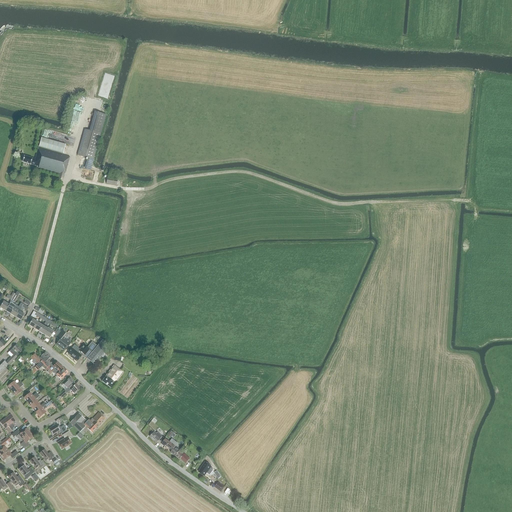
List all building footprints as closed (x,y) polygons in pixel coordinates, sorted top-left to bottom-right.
[(108,98),(114,75),(105,73),(98,96),(108,98)] [(106,115),(95,112),(90,131),(84,129),(77,155),(87,158),(93,160),(106,115)] [(64,175),(69,157),(38,148),(35,159),(24,156),(22,162),(37,166),(37,167),(59,174),(57,181),(62,182),(64,175)] [(90,171),(93,160),(87,158),(84,169),(90,171)] [(116,185),(117,179),(107,177),(106,184),(116,185)] [(13,298),(11,301),(14,302),(19,293),(17,292),(15,295),(13,298)] [(0,307),(5,311),(8,305),(3,301),(0,306),(0,307)] [(10,302),(8,305),(5,311),(10,314),(14,308),(16,305),(10,302)] [(17,310),(14,308),(10,314),(15,317),(23,305),(21,303),(17,310)] [(27,310),(28,308),(23,305),(15,317),(20,320),(22,318),(23,316),(24,314),(21,313),(24,309),(27,310)] [(36,319),(35,321),(32,319),(28,325),(34,329),(37,322),(38,321),(36,319)] [(39,332),(43,326),(37,322),(34,329),(39,332)] [(44,335),(48,329),(43,326),(39,332),(44,335)] [(53,332),(48,329),(44,335),(49,338),(53,332)] [(68,336),(62,331),(61,332),(57,337),(56,338),(59,340),(56,344),(64,350),(66,347),(67,347),(70,343),(66,339),(68,336)] [(102,339),(87,358),(94,365),(101,357),(104,353),(110,346),(102,339)] [(74,345),(68,353),(72,357),(71,357),(76,361),(76,360),(77,361),(82,354),(87,358),(97,346),(91,342),(87,348),(83,345),(80,350),(74,345)] [(11,357),(6,362),(8,365),(17,357),(16,356),(22,351),(16,345),(9,352),(7,353),(11,357)] [(41,361),(44,364),(47,361),(51,357),(47,353),(45,352),(39,358),(41,361)] [(121,355),(114,353),(113,360),(120,362),(121,357),(121,355)] [(37,365),(41,361),(39,358),(34,354),(30,358),(31,359),(36,364),(37,365)] [(4,361),(0,364),(0,372),(0,373),(8,365),(6,362),(4,361)] [(51,364),(47,361),(44,364),(41,361),(35,367),(37,370),(39,367),(40,368),(42,367),(45,370),(51,364)] [(54,373),(56,375),(59,371),(63,367),(57,362),(53,366),(51,365),(51,364),(45,370),(49,375),(52,372),(52,373),(53,374),(54,373)] [(111,388),(123,373),(114,366),(102,381),(111,388)] [(59,371),(56,375),(61,379),(68,372),(63,367),(59,371)] [(66,388),(74,382),(70,377),(66,381),(63,384),(66,388)] [(7,386),(11,391),(21,383),(20,381),(16,384),(14,381),(7,386)] [(15,396),(22,391),(19,388),(23,385),(21,383),(11,391),(15,396)] [(67,388),(64,391),(66,394),(70,390),(74,395),(80,389),(76,384),(75,384),(74,383),(69,388),(67,388)] [(27,403),(37,395),(36,393),(32,396),(30,393),(23,398),(27,403)] [(31,408),(38,403),(35,400),(39,397),(37,395),(27,403),(31,408)] [(39,418),(46,413),(44,410),(51,404),(49,402),(45,405),(35,412),(39,418)] [(40,406),(38,403),(31,408),(35,412),(45,405),(44,403),(40,406)] [(96,428),(105,418),(98,413),(90,421),(90,422),(96,428)] [(10,414),(5,418),(13,429),(15,427),(12,423),(15,421),(10,414)] [(84,419),(78,414),(75,417),(70,423),(79,432),(85,427),(83,425),(84,425),(87,428),(92,433),(96,428),(90,422),(90,421),(89,420),(87,422),(84,419)] [(5,418),(0,422),(5,429),(8,426),(11,430),(13,429),(5,418)] [(57,426),(56,424),(49,429),(52,435),(59,430),(61,434),(67,430),(64,425),(60,427),(59,425),(57,426)] [(27,428),(19,435),(16,437),(19,441),(22,439),(30,433),(27,428)] [(57,443),(61,450),(71,443),(68,438),(71,436),(69,431),(62,435),(64,438),(57,443)] [(165,438),(162,436),(157,432),(156,433),(154,432),(149,437),(156,443),(159,440),(161,442),(165,438)] [(22,439),(24,441),(20,444),(24,449),(29,445),(27,442),(33,437),(30,433),(22,439)] [(1,442),(0,443),(0,444),(2,447),(6,444),(9,442),(6,439),(3,441),(2,441),(1,442)] [(162,443),(161,444),(164,447),(165,446),(172,451),(170,452),(175,456),(179,451),(180,451),(175,447),(178,443),(172,439),(169,442),(165,439),(162,443)] [(48,454),(44,449),(39,453),(45,461),(48,459),(49,461),(54,458),(50,452),(48,454)] [(8,450),(0,456),(3,461),(10,456),(12,459),(18,454),(16,451),(11,455),(8,450)] [(179,451),(175,456),(179,460),(180,459),(186,463),(187,462),(189,459),(179,451)] [(29,461),(35,469),(38,467),(39,469),(44,465),(40,460),(38,461),(34,457),(29,461)] [(200,469),(198,472),(204,477),(206,473),(207,474),(207,473),(210,475),(213,470),(211,468),(212,467),(205,462),(200,468),(200,469)] [(26,479),(34,472),(31,467),(27,470),(24,465),(18,469),(24,476),(26,479)] [(12,483),(13,485),(15,487),(18,484),(20,487),(25,483),(19,475),(16,477),(13,473),(8,477),(11,481),(12,483)] [(218,482),(214,487),(221,492),(225,487),(218,482)]
